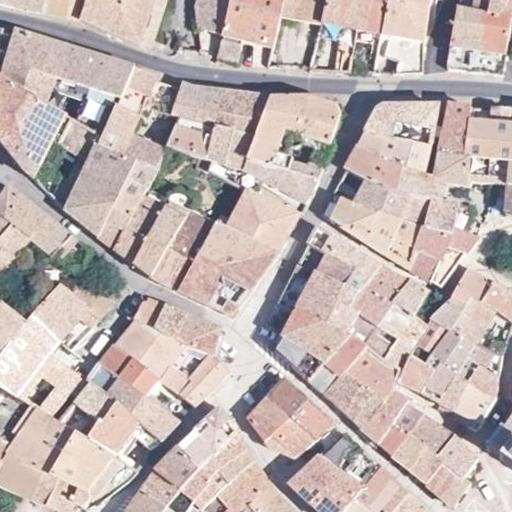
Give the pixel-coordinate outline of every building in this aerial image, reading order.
[(10,0),(8,7),(43,14),(47,0),(10,0)] [(47,0),(43,14),(82,23),(89,0),(47,0)] [(89,0),(82,23),(141,47),(156,0),(89,0)] [(224,36),(218,60),(238,64),(241,44),(248,36),(258,48),(273,51),(281,18),(284,0),(233,0),(229,17),(224,36)] [(284,0),(281,18),(322,26),(328,0),(284,0)] [(328,0),(322,26),(340,29),(334,75),(351,75),(357,32),(350,31),(355,0),(328,0)] [(355,0),(350,31),(357,32),(382,37),(390,0),(355,0)] [(390,0),(382,37),(380,49),(385,51),(388,38),(423,44),(428,21),(429,17),(431,4),(410,0),(390,0)] [(410,0),(431,4),(429,17),(435,18),(437,8),(438,0),(445,1),(445,0),(410,0)] [(511,0),(474,0),(472,13),(511,19),(511,0)] [(195,8),(197,29),(224,36),(229,17),(195,8)] [(458,11),(448,66),(448,67),(450,70),(474,74),(502,77),(505,63),(511,22),(511,19),(472,13),(458,11)] [(16,34),(0,81),(46,107),(57,81),(45,78),(55,46),(16,34)] [(400,62),(396,75),(404,75),(423,74),(423,44),(388,38),(385,51),(383,58),(400,62)] [(57,81),(121,101),(135,70),(104,60),(55,46),(45,78),(57,81)] [(137,164),(159,172),(168,150),(129,136),(134,118),(139,119),(145,116),(147,110),(173,117),(182,92),(155,83),(157,78),(135,70),(121,101),(104,140),(99,149),(137,164)] [(0,81),(0,142),(4,147),(22,171),(34,182),(54,144),(67,120),(46,107),(0,81)] [(181,119),(168,150),(200,160),(207,162),(217,128),(226,93),(212,92),(193,89),(183,86),(182,92),(173,117),(181,119)] [(226,93),(217,128),(236,132),(257,137),(272,99),(250,96),(226,93)] [(313,99),(272,99),(257,137),(248,163),(320,182),(324,170),(278,157),(283,145),(299,152),(305,137),(332,147),(341,117),(337,107),(313,99)] [(450,108),(435,180),(434,183),(447,186),(470,192),(471,185),(469,184),(471,162),(465,160),(472,109),(450,108)] [(372,123),(367,134),(393,142),(431,150),(438,109),(385,109),(380,111),(377,113),(375,116),(372,123)] [(497,111),(472,109),(465,160),(471,162),(469,184),(471,185),(509,188),(511,188),(511,126),(496,125),(497,111)] [(497,111),(496,125),(511,126),(511,112),(505,112),(497,111)] [(88,165),(66,212),(99,239),(137,164),(99,149),(104,140),(72,122),(58,146),(88,165)] [(214,164),(226,168),(236,132),(217,128),(207,162),(214,164)] [(236,132),(226,168),(242,173),(307,206),(320,182),(248,163),(257,137),(236,132)] [(355,157),(346,173),(366,184),(373,187),(396,194),(402,171),(425,177),(431,150),(393,142),(367,134),(364,139),(355,157)] [(137,164),(99,239),(114,252),(146,194),(159,172),(137,164)] [(432,202),(427,232),(452,238),(454,231),(459,207),(470,210),(472,203),(444,196),(447,186),(434,183),(435,180),(425,177),(402,171),(396,194),(432,202)] [(341,182),(334,196),(350,204),(379,215),(401,223),(422,230),(427,232),(432,202),(396,194),(373,187),(366,184),(361,193),(341,182)] [(9,187),(0,201),(0,280),(31,244),(52,260),(56,255),(72,269),(85,268),(90,252),(9,187)] [(234,220),(227,232),(278,256),(279,255),(291,234),(299,219),(256,197),(248,193),(234,220)] [(146,194),(114,252),(122,258),(148,275),(165,285),(182,294),(213,309),(233,318),(278,256),(227,232),(234,220),(223,215),(216,227),(146,194)] [(334,196),(323,217),(386,258),(401,223),(379,215),(350,204),(334,196)] [(401,223),(386,258),(410,272),(416,248),(422,230),(401,223)] [(317,228),(308,247),(326,257),(356,272),(373,280),(381,268),(346,246),(339,241),(317,228)] [(416,248),(410,272),(441,290),(460,264),(478,240),(454,231),(452,238),(427,232),(422,230),(416,248)] [(326,257),(316,276),(345,289),(356,272),(326,257)] [(337,303),(345,289),(316,276),(298,267),(288,286),(278,305),(296,314),(309,320),(343,318),(347,308),(337,303)] [(363,292),(358,296),(351,311),(361,316),(345,336),(352,340),(361,345),(368,351),(385,362),(388,356),(394,347),(381,336),(383,334),(377,330),(384,319),(389,311),(394,304),(398,299),(406,288),(410,283),(381,268),(373,280),(363,292)] [(356,272),(345,289),(358,296),(363,292),(373,280),(356,272)] [(468,272),(452,302),(467,308),(472,301),(482,307),(496,287),(468,272)] [(388,356),(385,362),(399,370),(408,358),(410,360),(416,348),(427,328),(415,319),(424,302),(429,295),(423,291),(417,287),(410,283),(406,288),(398,299),(394,304),(389,311),(384,319),(377,330),(383,334),(397,341),(395,345),(394,347),(388,356)] [(0,387),(16,398),(51,356),(80,321),(87,312),(100,322),(117,305),(74,288),(72,295),(61,286),(37,311),(27,324),(0,357),(0,387)] [(472,301),(463,315),(490,328),(495,321),(511,332),(511,295),(496,287),(482,307),(472,301)] [(345,289),(337,303),(347,308),(351,311),(358,296),(345,289)] [(0,357),(27,324),(0,300),(0,357)] [(160,305),(148,300),(147,304),(143,303),(135,322),(157,333),(168,308),(160,305)] [(430,323),(427,328),(416,348),(431,357),(448,334),(449,335),(451,332),(468,343),(470,345),(477,348),(478,348),(490,328),(463,315),(467,308),(451,302),(430,323)] [(168,308),(157,333),(186,348),(213,358),(221,330),(217,328),(218,327),(168,307),(168,308)] [(343,318),(309,320),(345,336),(361,316),(351,311),(347,308),(343,318)] [(93,330),(100,322),(87,312),(80,321),(93,330)] [(296,314),(275,351),(276,353),(278,356),(281,359),(287,365),(309,383),(352,340),(345,336),(309,320),(296,314)] [(135,322),(116,348),(160,382),(195,409),(230,376),(213,358),(186,348),(157,333),(135,322)] [(441,364),(422,396),(431,401),(429,404),(429,405),(434,407),(439,410),(440,409),(441,407),(455,385),(465,368),(477,348),(470,345),(468,343),(451,332),(449,335),(448,334),(431,357),(441,364)] [(352,340),(309,383),(315,389),(324,397),(368,351),(361,345),(352,340)] [(146,399),(160,382),(116,348),(114,345),(100,365),(146,399)] [(402,374),(398,386),(422,397),(422,396),(441,364),(431,357),(416,348),(410,360),(405,368),(402,374)] [(455,385),(441,407),(460,418),(457,422),(470,430),(473,432),(476,433),(479,432),(481,431),(495,406),(497,403),(497,402),(498,399),(498,397),(497,397),(497,396),(497,394),(498,389),(503,359),(478,348),(477,348),(465,368),(455,385)] [(368,351),(324,397),(335,406),(337,408),(346,416),(361,431),(394,393),(395,388),(397,382),(399,370),(385,362),(368,351)] [(51,356),(16,398),(38,410),(51,418),(69,396),(74,399),(87,382),(51,356)] [(146,399),(100,365),(88,380),(141,425),(163,444),(181,424),(146,399)] [(116,459),(141,425),(88,380),(87,382),(74,399),(75,400),(59,423),(116,459)] [(270,399),(318,443),(337,426),(287,381),(279,389),(270,399)] [(394,393),(361,431),(367,436),(378,446),(394,426),(407,406),(410,401),(394,393)] [(261,409),(249,422),(271,452),(298,459),(318,443),(270,399),(261,409)] [(394,426),(378,446),(393,459),(411,436),(424,417),(407,406),(394,426)] [(51,418),(38,410),(13,446),(6,456),(0,467),(0,485),(57,511),(72,511),(76,506),(85,510),(91,502),(97,505),(130,481),(138,472),(122,462),(116,459),(59,423),(51,418)] [(221,410),(180,450),(200,473),(239,436),(231,424),(229,421),(221,410)] [(511,413),(487,447),(511,464),(511,413)] [(424,417),(411,436),(438,460),(454,438),(441,429),(424,417)] [(141,425),(116,459),(122,462),(139,440),(151,450),(163,444),(141,425)] [(200,473),(181,493),(195,505),(210,487),(208,484),(223,470),(248,452),(244,445),(239,436),(200,473)] [(321,459),(292,488),(318,511),(347,511),(381,469),(344,436),(321,459)] [(411,436),(393,459),(412,475),(454,510),(471,487),(464,481),(438,460),(411,436)] [(455,438),(438,460),(464,481),(478,462),(455,438)] [(13,446),(0,440),(0,467),(6,456),(13,446)] [(156,473),(142,493),(168,509),(181,493),(200,473),(180,450),(159,470),(156,473)] [(210,487),(195,505),(201,511),(248,511),(271,490),(266,480),(260,471),(248,452),(223,470),(208,484),(210,487)] [(381,469),(347,511),(394,511),(409,494),(381,469)] [(267,511),(281,500),(277,495),(271,490),(248,511),(267,511)] [(142,493),(128,511),(201,511),(195,505),(190,511),(172,511),(168,509),(142,493)] [(428,511),(409,494),(394,511),(428,511)] [(292,511),(281,500),(267,511),(292,511)]
